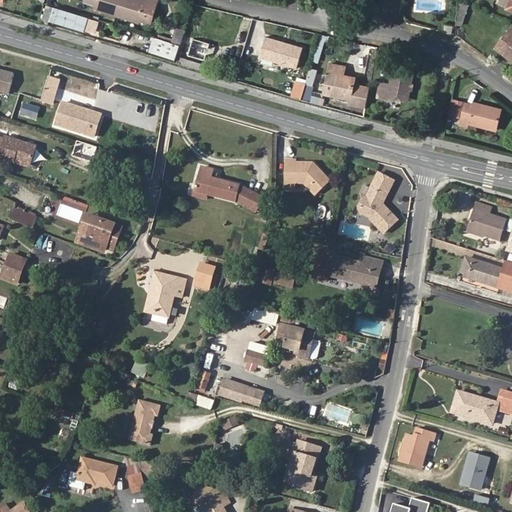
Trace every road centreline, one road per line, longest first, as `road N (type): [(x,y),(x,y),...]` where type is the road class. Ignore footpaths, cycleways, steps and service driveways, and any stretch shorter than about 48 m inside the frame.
road 1 (residential): [(367,511),(411,311),(428,160)]
road 2 (secondary): [(428,160),(179,87)]
road 3 (unknown): [(395,376),(361,379),(343,401),(324,407),(227,367)]
road 4 (secondary): [(179,87),(0,33)]
road 5 (residential): [(147,244),(179,87)]
road 6 (unknown): [(175,108),(215,160),(235,170),(284,172)]
road 7 (residential): [(393,35),(449,50),(511,93)]
